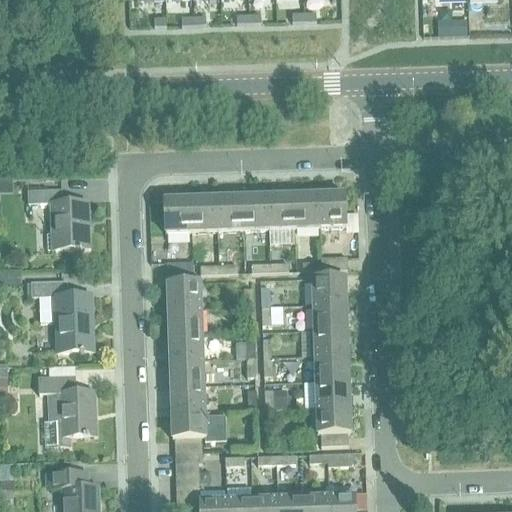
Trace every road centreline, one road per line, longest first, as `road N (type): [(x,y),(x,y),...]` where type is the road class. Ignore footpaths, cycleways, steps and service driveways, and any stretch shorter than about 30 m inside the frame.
road 1 (residential): [(140,511),(129,166),(375,156)]
road 2 (tertiary): [(374,82),(0,92)]
road 3 (residential): [(386,486),(375,156)]
road 4 (tertiary): [(511,78),(374,82)]
road 5 (residential): [(375,156),(511,152)]
road 6 (residential): [(511,483),(386,486)]
